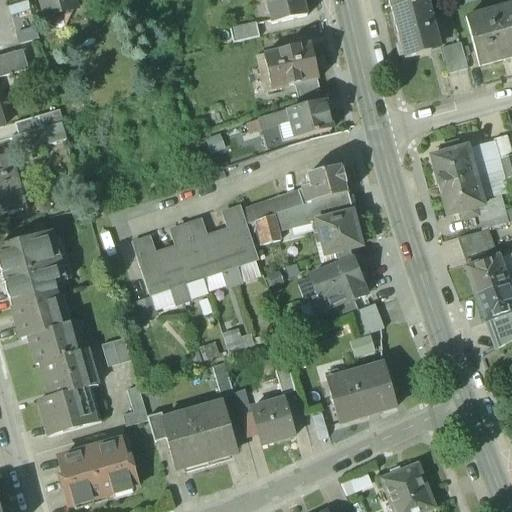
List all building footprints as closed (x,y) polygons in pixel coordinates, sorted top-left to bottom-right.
[(39,0),(45,19),(77,10),(73,0),(39,0)] [(265,0),(272,26),(307,18),(302,0),(265,0)] [(425,0),(388,0),(391,12),(426,2),(425,0)] [(27,2),(8,8),(10,18),(30,12),(27,2)] [(426,2),(391,12),(404,61),(431,54),(430,48),(440,46),(428,2),(426,2)] [(511,7),(466,20),(480,67),(511,58),(511,7)] [(32,18),(16,35),(19,46),(39,41),(32,18)] [(256,25),(230,32),(233,45),(259,39),(256,25)] [(468,70),(461,45),(440,51),(447,76),(468,70)] [(311,46),(256,59),(264,94),(294,87),(317,81),(319,81),(311,46)] [(0,58),(0,78),(28,70),(23,51),(0,58)] [(317,81),(294,87),(298,102),(320,94),(317,81)] [(324,103),(289,112),(291,122),(296,140),(332,132),(324,103)] [(59,112),(38,118),(42,131),(63,125),(59,112)] [(289,112),(266,119),(268,129),(291,122),(289,112)] [(14,125),(18,138),(39,131),(42,131),(38,118),(14,125)] [(44,147),(39,131),(18,138),(10,140),(15,156),(44,147)] [(511,153),(507,137),(494,141),(499,161),(511,157),(511,153)] [(494,141),(468,148),(476,178),(502,171),(499,161),(494,141)] [(460,150),(458,143),(441,148),(443,155),(431,158),(439,188),(476,178),(468,148),(460,150)] [(12,155),(0,158),(0,217),(28,210),(12,155)] [(511,157),(499,161),(502,171),(511,168),(511,157)] [(341,168),(305,177),(308,188),(303,190),(303,192),(307,206),(348,196),(341,168)] [(511,168),(502,171),(505,181),(511,178),(511,168)] [(505,181),(502,171),(476,178),(482,200),(500,195),(508,193),(505,181)] [(476,178),(439,188),(447,218),(459,214),(461,222),(478,217),(476,209),(484,207),(482,200),(476,178)] [(303,192),(276,201),(280,215),(300,208),(307,206),(303,192)] [(505,212),(500,195),(482,200),(484,207),(476,209),(478,217),(482,231),(508,224),(505,212)] [(352,213),(348,196),(307,206),(300,208),(280,215),(273,217),(274,218),(277,232),(316,223),(352,213)] [(276,201),(252,209),(257,224),(274,218),(273,217),(280,215),(276,201)] [(252,209),(241,213),(244,228),(257,224),(252,209)] [(250,251),(244,228),(241,213),(222,219),(227,234),(217,237),(236,291),(245,289),(240,274),(257,269),(250,251)] [(352,213),(316,223),(319,235),(314,236),(316,246),(321,244),(325,258),(337,255),(339,262),(351,259),(350,251),(361,248),(352,213)] [(257,224),(244,228),(250,251),(280,243),(277,232),(274,218),(257,224)] [(236,291),(217,237),(206,241),(200,225),(183,231),(203,286),(222,279),(228,294),(236,291)] [(203,286),(183,231),(168,236),(174,251),(165,254),(184,309),(192,306),(187,291),(203,286)] [(488,232),(457,240),(467,268),(467,269),(468,270),(490,262),(488,256),(497,253),(488,232)] [(54,233),(0,248),(0,267),(12,310),(58,297),(55,286),(68,282),(54,233)] [(184,309),(165,254),(157,257),(152,242),(135,248),(153,302),(171,296),(175,312),(184,309)] [(321,244),(316,246),(320,259),(325,258),(321,244)] [(325,258),(320,259),(322,266),(339,262),(337,255),(325,258)] [(490,262),(468,270),(467,269),(466,268),(464,272),(467,270),(477,296),(508,285),(498,260),(500,258),(498,257),(497,259),(490,262)] [(353,262),(310,278),(319,301),(319,302),(361,285),(353,262)] [(361,285),(319,302),(328,324),(352,315),(370,308),(361,285)] [(511,294),(508,285),(477,296),(486,321),(483,323),(486,324),(487,322),(489,322),(489,323),(495,321),(498,331),(492,333),(493,335),(511,328),(511,294)] [(67,326),(59,297),(58,297),(12,310),(21,342),(29,339),(37,367),(41,366),(83,354),(83,353),(75,324),(67,326)] [(370,308),(352,315),(361,340),(384,331),(375,306),(370,308)] [(511,328),(493,335),(498,350),(511,342),(511,328)] [(231,356),(247,350),(240,329),(224,334),(231,356)] [(125,341),(102,348),(108,370),(131,363),(125,341)] [(83,354),(41,366),(50,399),(39,403),(49,439),(96,426),(86,391),(97,388),(87,352),(83,353),(83,354)] [(213,369),(221,399),(233,395),(225,364),(213,369)] [(384,366),(327,383),(339,426),(396,409),(396,407),(395,408),(384,368),(385,368),(384,366)] [(296,394),(289,370),(275,374),(282,398),(296,394)] [(139,389),(127,393),(134,415),(145,412),(139,389)] [(223,401),(192,410),(208,465),(239,456),(223,401)] [(285,403),(268,407),(270,413),(253,418),(261,448),(295,438),(285,403)] [(208,465),(192,410),(162,418),(160,419),(166,440),(176,474),(208,465)] [(134,415),(123,418),(126,429),(148,423),(145,412),(134,415)] [(160,419),(162,418),(161,415),(149,419),(156,443),(166,440),(160,419)] [(120,444),(59,462),(64,478),(60,480),(68,508),(137,488),(129,460),(125,461),(120,444)] [(418,468),(381,482),(393,511),(428,511),(434,510),(418,468)]
